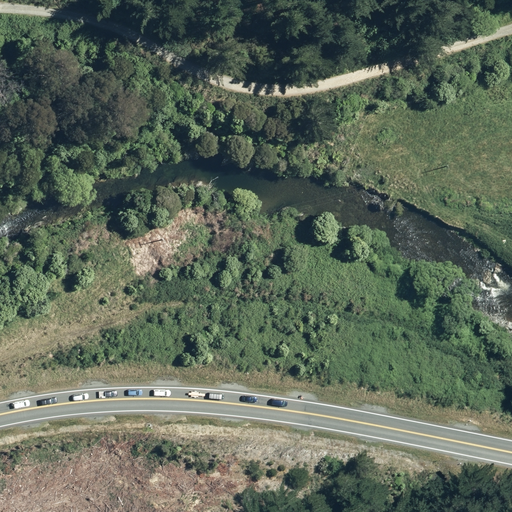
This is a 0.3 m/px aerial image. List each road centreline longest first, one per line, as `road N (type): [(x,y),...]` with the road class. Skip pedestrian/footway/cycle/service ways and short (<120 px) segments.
road 1 (unclassified): [(0,5),(83,16),(203,74),(274,86),(344,77),(511,29)]
road 2 (trunk): [(0,412),(92,397),(238,395),(511,445)]
